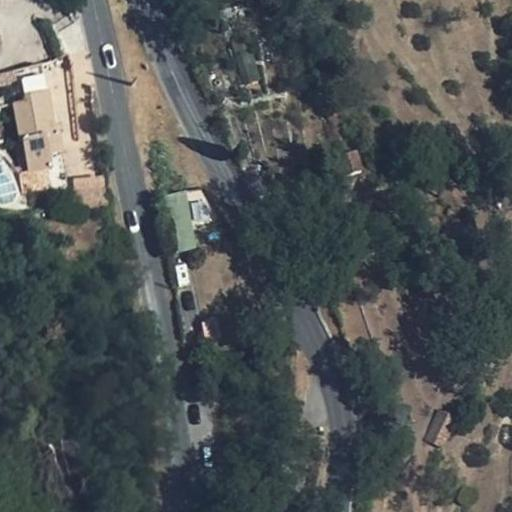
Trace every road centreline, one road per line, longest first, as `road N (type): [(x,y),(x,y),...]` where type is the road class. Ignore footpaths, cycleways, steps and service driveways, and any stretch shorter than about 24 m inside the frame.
road 1 (tertiary): [(145,0),(189,104),(318,340),(350,447),(341,511)]
road 2 (unclassified): [(184,511),(168,356),(97,0)]
